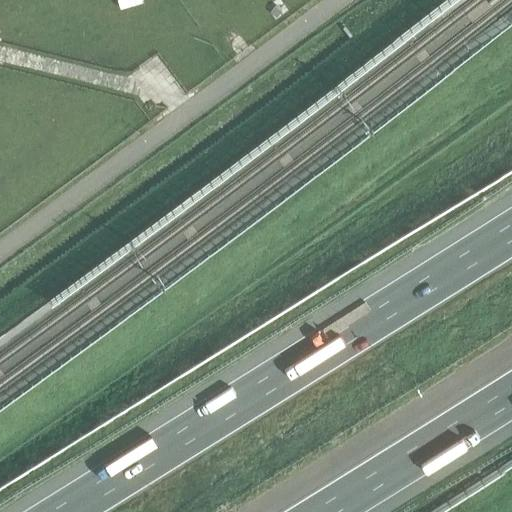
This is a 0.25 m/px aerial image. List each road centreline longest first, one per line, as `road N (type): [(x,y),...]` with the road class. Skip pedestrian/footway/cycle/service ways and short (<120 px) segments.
road 1 (motorway): [(511,230),(51,511)]
road 2 (unclassified): [(344,0),(0,255)]
road 3 (motorway): [(325,511),(511,396)]
